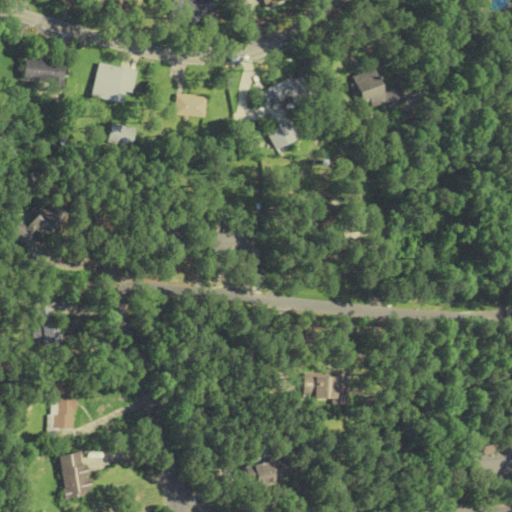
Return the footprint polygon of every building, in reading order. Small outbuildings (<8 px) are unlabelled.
[(164,0),(192,32),(223,5),(218,0),(202,0),(197,5),(192,0),(164,0)] [(62,63),(22,61),(21,80),(46,81),(46,91),(61,91),(62,63)] [(136,72),(97,64),(89,97),(128,106),(136,72)] [(400,88),(382,93),(375,69),(352,77),(362,109),(386,102),(388,108),(404,103),(400,88)] [(259,96),(265,107),(294,90),(288,79),(259,96)] [(208,97),(178,96),(177,117),(208,118),(208,97)] [(108,142),(133,149),(138,131),(113,124),(108,142)] [(295,141),(291,125),(270,131),(275,147),(295,141)] [(39,208),(25,227),(18,222),(8,235),(23,245),(34,230),(47,240),(65,215),(49,204),(44,211),(39,208)] [(306,204),(306,229),(333,229),(333,204),(306,204)] [(178,248),(178,227),(150,226),(149,247),(178,248)] [(208,255),(252,255),(252,233),(208,233),(208,255)] [(31,309),(32,355),(56,354),(54,308),(31,309)] [(348,372),(301,371),(301,400),(347,401),(348,372)] [(48,382),(49,438),(58,438),(58,429),(75,428),(74,381),(48,382)] [(511,442),(471,450),(475,477),(511,471),(511,442)] [(57,456),(66,500),(91,495),(82,451),(57,456)] [(248,486),(295,477),(291,457),(244,466),(248,486)]
